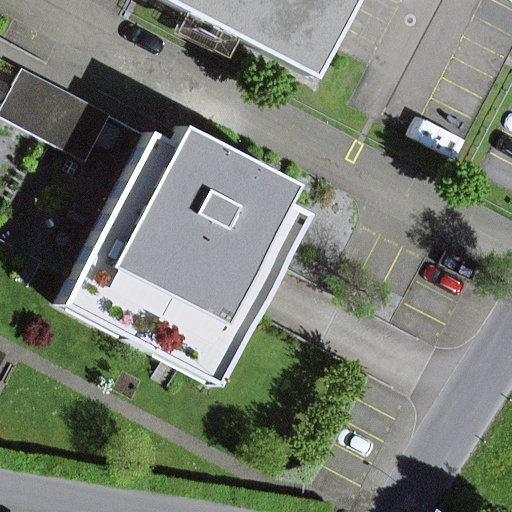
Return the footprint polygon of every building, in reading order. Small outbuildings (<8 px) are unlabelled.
[(156,0),(307,78),(347,0),(156,0)] [(0,119),(83,163),(107,116),(19,70),(0,106),(0,119)] [(156,328),(222,363),(250,312),(262,289),(274,266),(300,216),(278,204),(287,186),(175,128),(166,145),(143,134),(66,280),(132,315),(119,341),(143,353),(156,328)] [(119,341),(132,315),(66,280),(52,306),(119,341)] [(209,388),(222,363),(156,328),(143,353),(209,388)]
